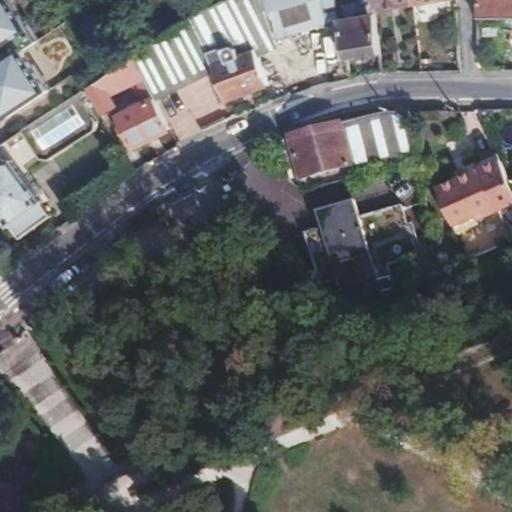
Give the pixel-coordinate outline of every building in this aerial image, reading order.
[(62,12),(53,0),(42,0),(0,27),(0,86),(64,46),(49,21),(62,12)] [(260,47),(275,41),(274,36),(262,0),(223,0),(200,13),(221,62),(260,47)] [(262,0),(274,36),(327,20),(321,0),(262,0)] [(511,16),(511,0),(479,0),(479,7),(479,17),(511,16)] [(135,56),(159,103),(223,67),(221,62),(200,13),(192,17),(168,31),(135,56)] [(363,56),(382,54),(375,14),(339,20),(346,56),(363,54),(363,56)] [(272,81),(260,47),(221,62),(223,67),(227,78),(222,80),(230,99),(272,81)] [(136,144),(171,126),(166,117),(159,103),(135,56),(102,79),(90,88),(104,114),(119,107),(113,95),(135,85),(143,104),(121,115),(136,144)] [(358,178),(420,160),(417,145),(411,110),(385,110),(342,122),(358,178)] [(0,149),(12,141),(38,123),(32,113),(0,133),(0,149)] [(54,123),(50,116),(38,123),(12,141),(19,150),(35,140),(41,150),(57,140),(48,127),(54,123)] [(282,138),(280,139),(292,182),(307,192),(358,178),(342,122),(282,138)] [(107,169),(115,183),(132,171),(133,170),(125,155),(107,169)] [(0,210),(9,223),(11,221),(20,236),(51,213),(45,203),(46,202),(18,158),(6,166),(0,156),(0,210)] [(458,173),(461,181),(503,164),(500,156),(458,173)] [(510,242),(511,241),(511,186),(503,164),(461,181),(436,190),(454,232),(497,214),(510,242)] [(408,174),(390,175),(391,195),(409,195),(408,174)] [(418,258),(404,207),(360,218),(356,201),(319,211),(324,229),(307,233),(320,284),(338,280),(345,304),(394,291),(387,266),(418,258)] [(38,511),(0,463),(0,511),(38,511)]
